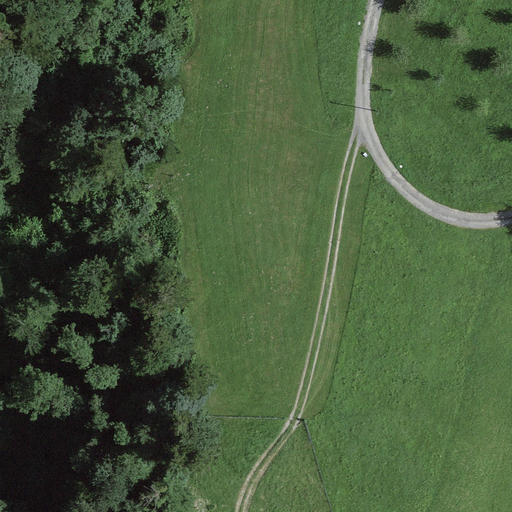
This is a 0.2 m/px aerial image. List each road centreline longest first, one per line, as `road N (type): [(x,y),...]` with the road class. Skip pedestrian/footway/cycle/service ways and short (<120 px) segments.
road 1 (track): [(266,511),(304,400),(348,166),(365,123)]
road 2 (track): [(511,221),(470,226),(440,215),(401,191),(384,166),(365,123),(366,53),(378,0)]
